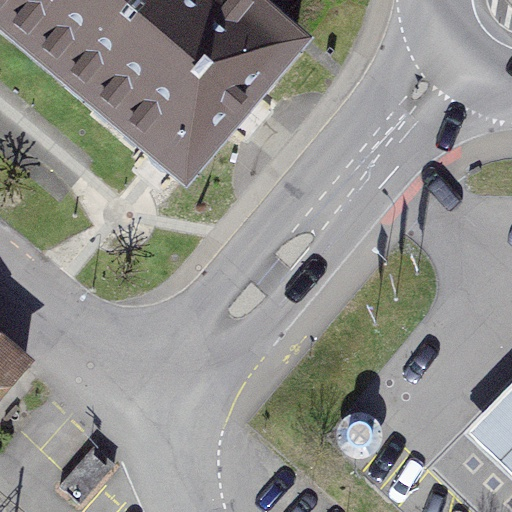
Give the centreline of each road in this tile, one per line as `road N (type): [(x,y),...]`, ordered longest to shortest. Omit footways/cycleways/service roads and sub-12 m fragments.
road 1 (residential): [(166,395),(453,57)]
road 2 (residential): [(0,278),(166,395)]
